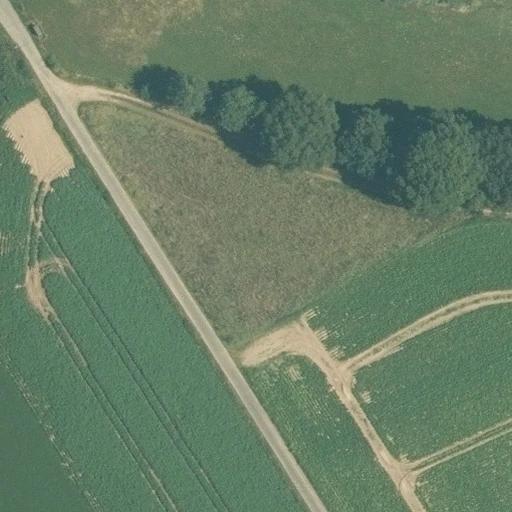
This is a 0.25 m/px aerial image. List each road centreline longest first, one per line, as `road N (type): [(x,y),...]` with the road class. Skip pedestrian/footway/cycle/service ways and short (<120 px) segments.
road 1 (track): [(0,4),(45,58),(326,511)]
road 2 (track): [(53,71),(441,194),(511,201)]
